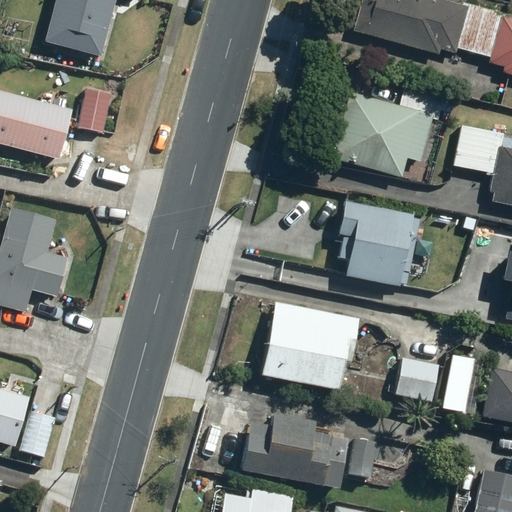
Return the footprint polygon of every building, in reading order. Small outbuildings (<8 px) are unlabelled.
[(61,0),(51,41),(106,56),(120,0),(61,0)] [(495,73),(494,79),(511,84),(511,26),(498,23),(500,15),(463,4),(461,12),(418,0),(354,0),(348,23),(344,36),(430,61),(432,55),(450,60),(452,53),(483,62),(481,69),(495,73)] [(116,93),(90,87),(81,126),(108,132),(116,93)] [(76,109),(0,88),(0,141),(63,158),(76,109)] [(397,94),(393,111),(315,90),(303,136),(321,141),(315,163),(394,185),(400,162),(415,166),(427,124),(433,126),(438,105),(397,94)] [(511,155),(493,151),(497,134),(459,125),(449,169),(487,179),(481,204),(511,211),(511,155)] [(0,263),(0,274),(0,275),(0,305),(27,313),(34,289),(60,296),(71,258),(50,252),(59,219),(16,207),(0,263)] [(331,243),(341,245),(337,267),(343,268),(340,287),(397,297),(404,256),(410,221),(337,208),(331,243)] [(511,251),(502,250),(490,316),(511,319),(511,251)] [(350,323),(266,306),(251,382),(335,399),(350,323)] [(466,362),(445,358),(433,414),(454,419),(466,362)] [(432,368),(393,360),(384,401),(423,410),(432,368)] [(511,430),(511,378),(483,372),(473,422),(511,430)] [(36,395),(0,384),(0,440),(22,447),(36,395)] [(59,414),(36,408),(25,449),(48,455),(59,414)] [(372,442),(305,437),(307,429),(264,418),(260,432),(241,427),(229,476),(326,501),(332,479),(362,486),(372,442)] [(511,511),(511,478),(478,473),(471,511),(511,511)] [(240,491),(237,504),(210,497),(206,511),(282,511),(284,504),(240,491)]
